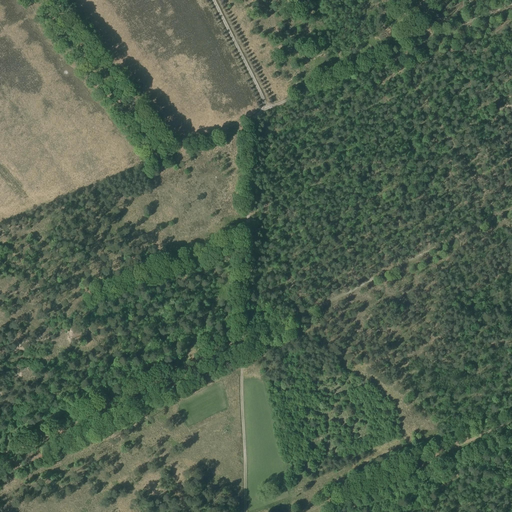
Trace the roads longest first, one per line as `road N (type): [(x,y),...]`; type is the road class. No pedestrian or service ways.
road 1 (track): [(246,511),(241,355),(255,117),(511,7)]
road 2 (track): [(511,215),(193,380)]
road 3 (track): [(318,511),(511,423)]
